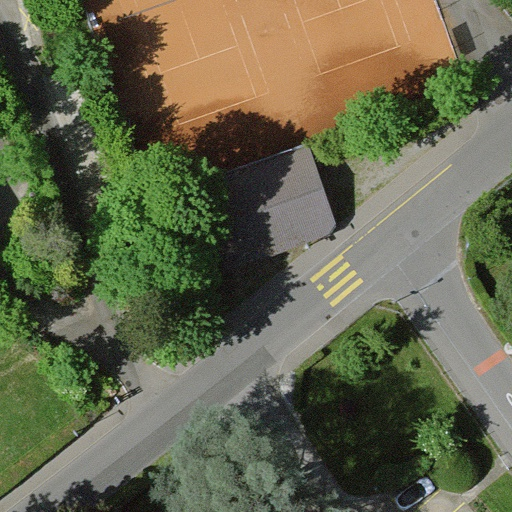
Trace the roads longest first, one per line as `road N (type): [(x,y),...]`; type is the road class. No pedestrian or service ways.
road 1 (residential): [(407,232),(43,511)]
road 2 (residential): [(407,232),(511,380)]
road 3 (residential): [(511,143),(407,232)]
